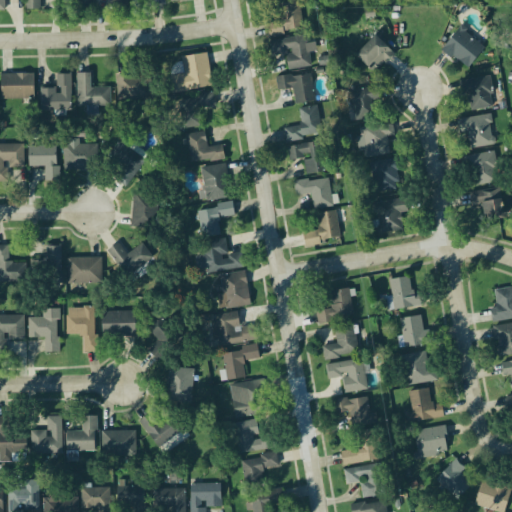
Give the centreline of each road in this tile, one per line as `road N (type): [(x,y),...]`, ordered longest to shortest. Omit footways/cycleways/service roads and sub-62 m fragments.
road 1 (residential): [(319,511),(231,0)]
road 2 (residential): [(420,90),(477,419),(491,447)]
road 3 (residential): [(0,39),(133,37),(236,23)]
road 4 (residential): [(279,274),(447,245),(511,258)]
road 5 (residential): [(0,383),(122,382)]
